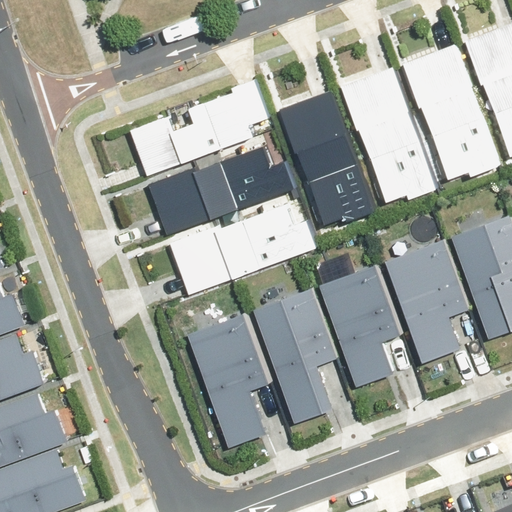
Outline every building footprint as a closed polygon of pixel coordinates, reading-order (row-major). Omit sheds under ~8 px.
[(511,22),(464,40),(480,84),(483,83),(509,155),(511,153),(511,22)] [(469,174),(498,164),(454,44),(402,63),(418,107),(421,106),(447,178),(468,170),(469,174)] [(436,186),(434,182),(392,67),(343,85),(385,200),(406,193),(407,197),(436,186)] [(167,116),(130,129),(146,174),(251,136),(247,123),(267,116),(253,79),(231,87),(232,91),(188,107),(193,122),(172,129),(167,116)] [(345,220),(374,210),(330,90),(279,108),(295,151),(297,151),(323,223),(344,216),(345,220)] [(194,167),(149,183),(167,233),(292,187),(283,162),(269,167),(261,146),(195,170),(194,167)] [(214,226),(169,243),(188,293),(315,246),(304,219),(290,224),(283,204),(215,229),(214,226)] [(449,231),(491,344),(511,336),(511,287),(511,286),(511,285),(511,227),(505,210),(449,231)] [(382,260),(424,374),(461,360),(445,315),(464,308),(438,239),(382,260)] [(316,284),(359,397),(396,384),(379,339),(399,332),(373,263),(316,284)] [(0,278),(0,327),(24,318),(12,286),(4,289),(0,278)] [(250,306),(292,419),(329,405),(313,361),(332,353),(306,285),(250,306)] [(182,327),(224,440),(261,427),(245,382),(264,375),(238,306),(182,327)] [(21,328),(0,336),(0,392),(47,374),(35,343),(27,346),(21,328)] [(43,388),(0,405),(0,461),(70,433),(57,402),(50,405),(43,388)] [(61,442),(0,466),(0,503),(4,502),(7,511),(25,511),(87,487),(75,456),(68,459),(61,442)]
